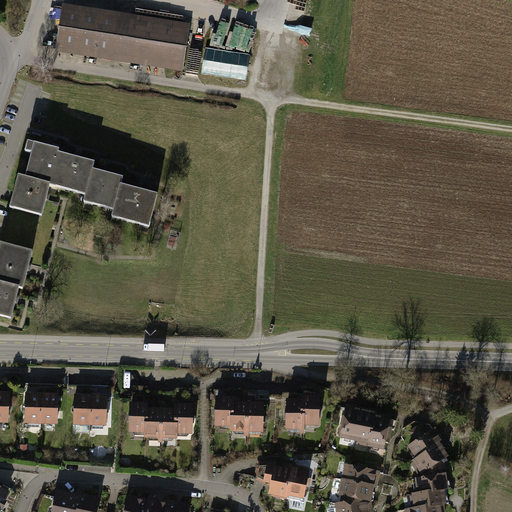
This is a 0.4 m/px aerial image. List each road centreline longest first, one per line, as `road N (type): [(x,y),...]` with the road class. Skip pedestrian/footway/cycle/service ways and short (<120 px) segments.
road 1 (tertiary): [(511,362),(0,346)]
road 2 (track): [(473,511),(489,415),(438,394),(294,370),(279,351)]
road 3 (track): [(9,54),(272,98)]
road 4 (residential): [(22,511),(48,474),(219,489),(259,511)]
road 5 (track): [(272,98),(258,341)]
road 6 (track): [(272,98),(511,130)]
road 7 (unknown): [(41,87),(0,213)]
